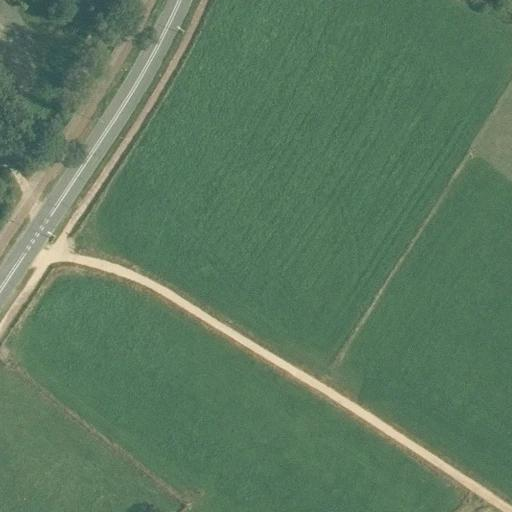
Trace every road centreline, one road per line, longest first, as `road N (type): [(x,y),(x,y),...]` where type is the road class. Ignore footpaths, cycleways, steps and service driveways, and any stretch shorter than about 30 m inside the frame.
road 1 (track): [(54,251),(176,292),(509,511)]
road 2 (tertiary): [(0,288),(105,131),(176,0)]
